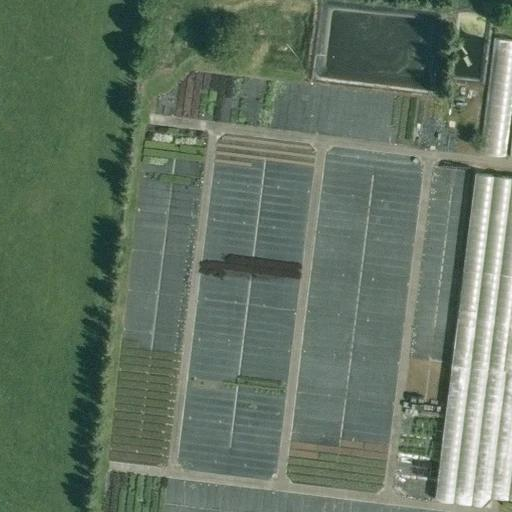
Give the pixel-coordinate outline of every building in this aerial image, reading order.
[(511,38),(505,36),(500,51),(511,55),(511,38)] [(511,88),(499,81),(492,93),(506,101),(509,96),(511,97),(511,88)] [(511,153),(511,140),(511,119),(497,119),(497,128),(490,128),(489,153),(511,153)] [(511,223),(511,174),(478,171),(472,239),(486,241),(487,225),(511,227),(511,223)] [(312,348),(314,360),(336,357),(334,346),(312,348)]
